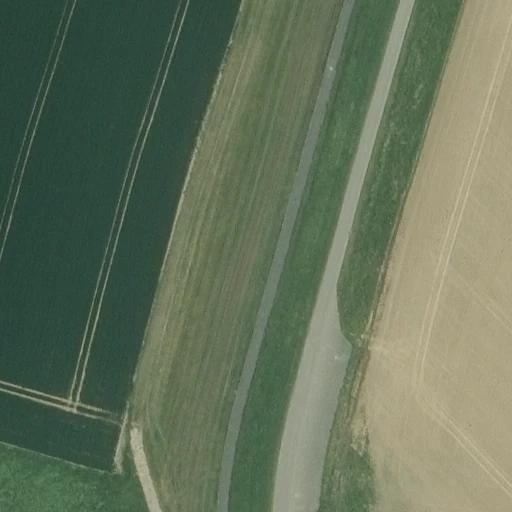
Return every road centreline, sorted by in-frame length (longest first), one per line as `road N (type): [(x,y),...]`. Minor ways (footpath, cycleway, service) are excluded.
road 1 (unclassified): [(284,511),(330,288),(409,0)]
road 2 (track): [(158,511),(137,455),(144,384),(243,40)]
